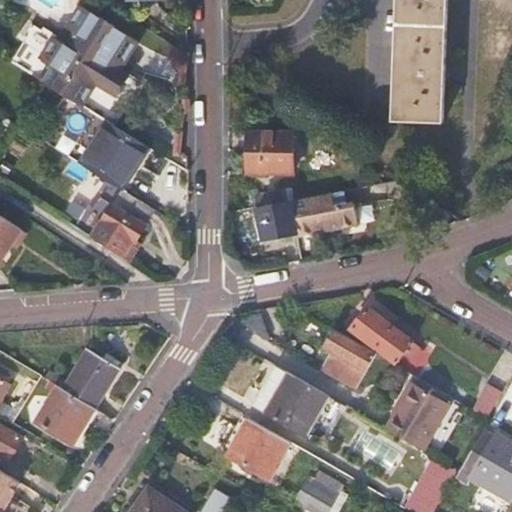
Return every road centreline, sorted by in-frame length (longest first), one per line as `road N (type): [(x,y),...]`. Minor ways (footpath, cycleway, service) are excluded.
road 1 (residential): [(200,296),(211,236),(199,0)]
road 2 (residential): [(74,511),(184,350),(201,315),(200,296)]
road 3 (unclassified): [(399,262),(200,296)]
road 4 (unclassified): [(200,296),(0,315)]
road 5 (residential): [(399,262),(511,330)]
